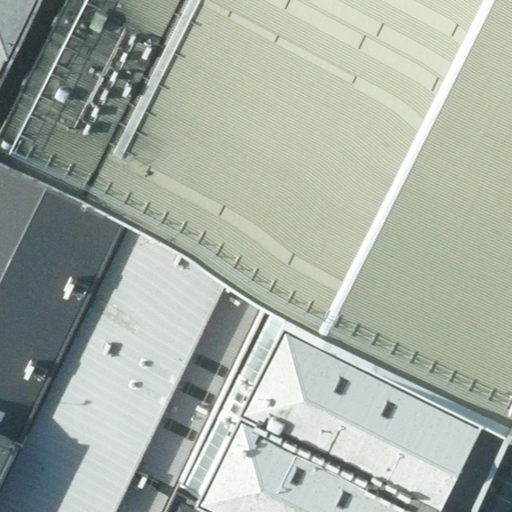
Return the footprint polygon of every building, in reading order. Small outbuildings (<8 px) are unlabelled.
[(0,0),(0,83),(42,0),(0,0)] [(511,0),(75,0),(6,143),(141,205),(299,278),(511,375),(511,0)] [(6,143),(0,139),(0,507),(141,205),(6,143)] [(141,205),(0,507),(0,511),(180,511),(206,459),(254,364),(299,278),(141,205)] [(506,485),(511,472),(511,375),(299,278),(254,364),(506,485)] [(493,511),(506,485),(254,364),(206,459),(317,511),(493,511)] [(317,511),(206,459),(180,511),(317,511)]
